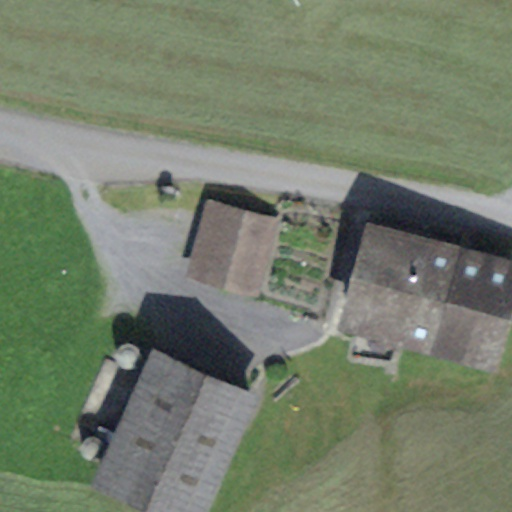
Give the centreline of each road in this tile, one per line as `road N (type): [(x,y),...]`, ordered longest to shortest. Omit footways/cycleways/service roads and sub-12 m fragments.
road 1 (unclassified): [(0,129),(359,190),(511,228)]
road 2 (track): [(0,281),(122,251)]
